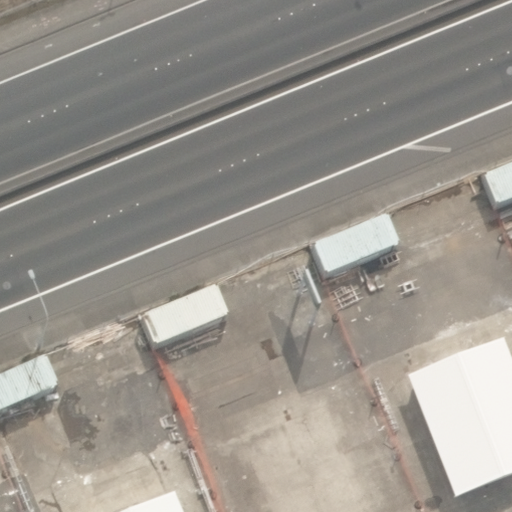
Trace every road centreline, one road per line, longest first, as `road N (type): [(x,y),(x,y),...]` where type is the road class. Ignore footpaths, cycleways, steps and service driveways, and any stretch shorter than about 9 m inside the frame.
road 1 (trunk): [(511,69),(0,270)]
road 2 (trunk): [(0,132),(325,0)]
